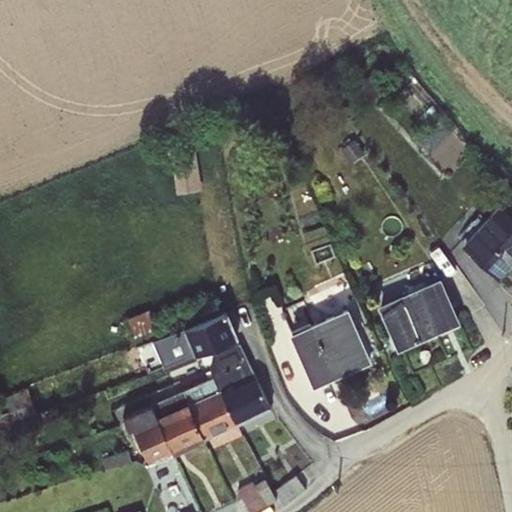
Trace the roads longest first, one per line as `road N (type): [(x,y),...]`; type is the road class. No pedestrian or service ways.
road 1 (unclassified): [(338,466),(297,427),(240,312)]
road 2 (residential): [(492,377),(422,410),(338,466)]
